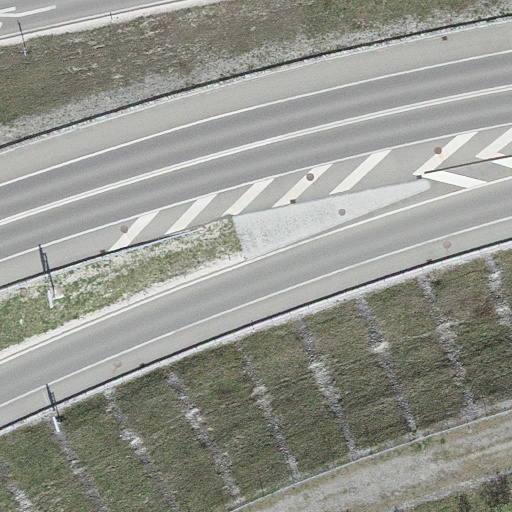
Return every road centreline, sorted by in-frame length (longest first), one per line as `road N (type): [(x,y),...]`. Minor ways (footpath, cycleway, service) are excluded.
road 1 (motorway): [(0,384),(308,260),(511,197)]
road 2 (trunk): [(0,222),(382,113)]
road 3 (motorway): [(382,113),(511,87)]
